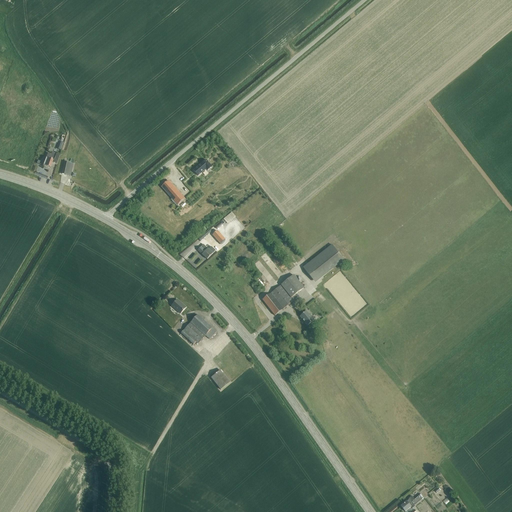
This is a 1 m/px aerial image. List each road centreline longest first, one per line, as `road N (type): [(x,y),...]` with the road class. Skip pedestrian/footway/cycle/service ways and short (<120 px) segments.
road 1 (secondary): [(368,511),(240,331),(159,254),(106,220)]
road 2 (unclassified): [(106,220),(365,0)]
road 3 (unclassified): [(108,511),(105,458),(0,392)]
